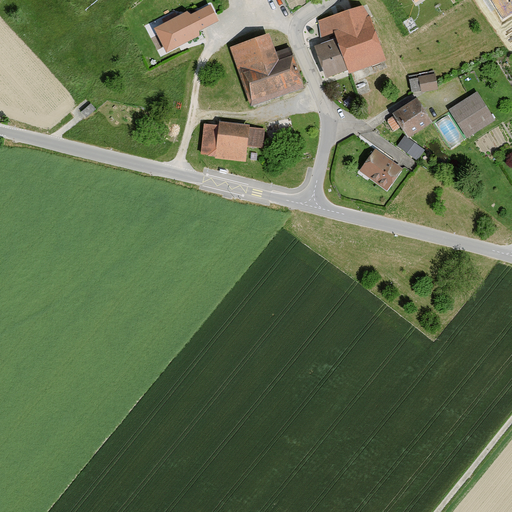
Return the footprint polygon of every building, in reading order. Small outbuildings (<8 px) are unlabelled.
[(187,12),(154,29),(166,52),(199,36),(196,30),(216,20),(209,6),(189,16),(187,12)] [(367,6),(318,24),(325,43),(316,46),(328,79),(386,58),(367,6)] [(272,35),(232,49),(252,105),(304,87),(293,55),(280,59),(272,35)] [(436,73),(420,76),(422,93),(439,91),(436,73)] [(479,92),(450,110),(468,138),(496,121),(479,92)] [(433,123),(417,97),(393,112),(410,138),(433,123)] [(265,128),(206,123),(203,157),(247,161),(248,147),(263,149),(265,128)] [(423,150),(405,137),(399,145),(417,159),(423,150)] [(405,169),(376,149),(360,171),(389,192),(405,169)]
